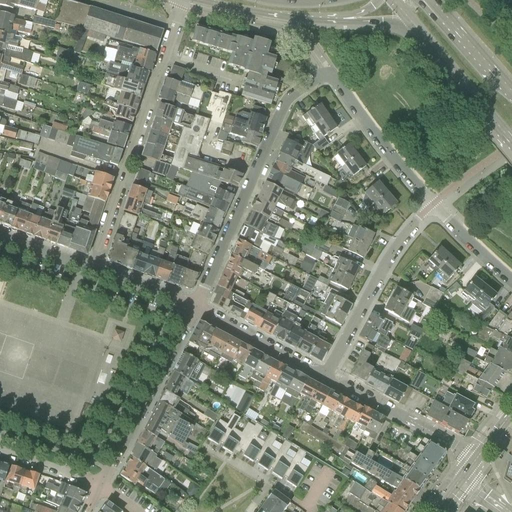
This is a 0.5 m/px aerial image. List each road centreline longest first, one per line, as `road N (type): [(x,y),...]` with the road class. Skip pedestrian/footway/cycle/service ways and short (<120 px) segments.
road 1 (residential): [(183,0),(91,269)]
road 2 (residential): [(197,309),(287,104),(327,75)]
road 3 (residential): [(97,486),(197,309)]
road 4 (residential): [(325,376),(383,268),(431,205)]
road 5 (residential): [(325,376),(476,458)]
road 6 (residential): [(431,205),(327,75)]
road 7 (secondary): [(415,26),(511,142)]
road 8 (residential): [(325,376),(197,309)]
road 9 (tertiary): [(196,0),(335,18)]
